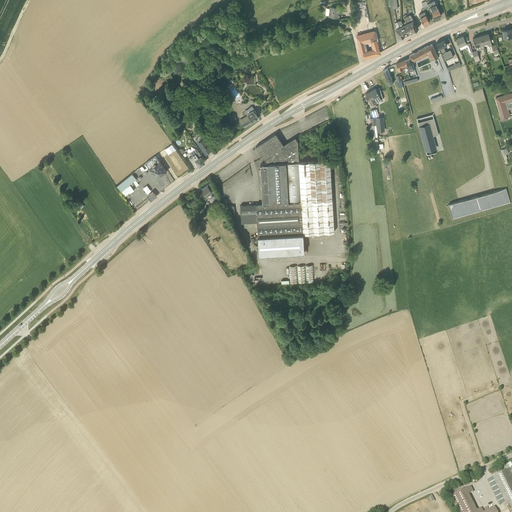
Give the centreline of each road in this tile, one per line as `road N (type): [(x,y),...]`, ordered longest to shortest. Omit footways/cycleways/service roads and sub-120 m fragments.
road 1 (secondary): [(71,280),(205,169),(364,71)]
road 2 (unclassified): [(389,511),(511,455)]
